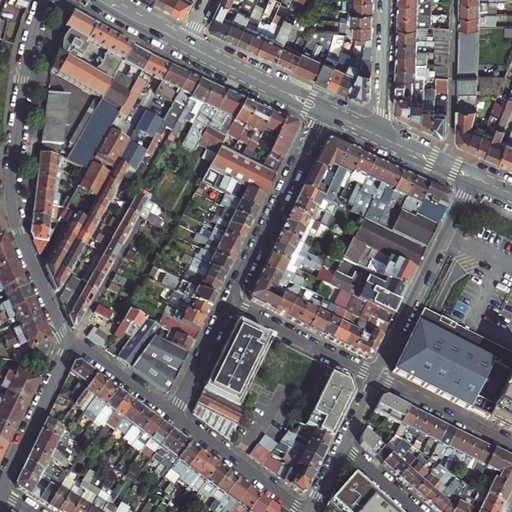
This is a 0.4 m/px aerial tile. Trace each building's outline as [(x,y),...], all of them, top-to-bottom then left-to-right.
[(171,0),(159,0),(156,6),(162,10),(166,12),(171,0)] [(176,18),(181,16),(187,0),(171,0),(166,12),(173,16),(176,18)] [(215,34),(221,37),(237,6),(234,5),(230,6),(229,5),(217,0),(206,26),(206,30),(215,34)] [(230,41),(234,42),(251,5),(253,0),(239,0),(237,6),(221,37),(230,41)] [(339,7),(339,11),(343,12),(370,12),(370,7),(369,0),(342,0),(343,7),(339,7)] [(492,16),(492,3),(456,2),(456,7),(456,15),(492,16)] [(428,16),(428,4),(395,3),(395,8),(395,16),(428,16)] [(273,60),(288,27),(291,20),(273,12),(274,9),(264,4),(262,9),(244,47),(258,53),(260,54),(273,60)] [(262,9),(251,5),(234,42),(241,46),(244,47),(262,9)] [(52,69),(102,97),(112,80),(116,73),(123,61),(133,45),(88,18),(74,10),(66,25),(71,28),(67,32),(64,37),(62,43),(62,48),(63,51),(58,49),(52,69)] [(370,17),(370,12),(343,12),(343,14),(347,14),(347,24),(369,24),(370,17)] [(491,28),(492,16),(456,15),(456,20),(456,28),(476,28),(478,28),(491,28)] [(395,19),(394,28),(424,29),(428,29),(428,16),(395,16),(395,19)] [(0,37),(3,39),(9,20),(0,17),(0,37)] [(369,29),(369,24),(347,24),(341,24),(340,36),(344,36),(352,36),(362,36),(369,36),(369,29)] [(284,65),(292,69),(299,52),(303,45),(305,40),(307,36),(303,34),(301,39),(296,49),(289,46),(294,35),(291,34),(293,29),(288,27),(273,60),(284,65)] [(444,42),(445,29),(431,29),(431,38),(424,37),(424,29),(394,28),(394,33),(394,41),(444,42)] [(456,28),(456,37),(455,79),(479,78),(479,67),(481,67),(481,54),(478,53),(478,28),(476,28),(456,28)] [(296,49),(301,39),(294,35),(289,46),(296,49)] [(302,73),(313,78),(325,52),(319,49),(318,52),(316,51),(323,36),(320,36),(316,45),(313,50),(310,57),(302,73)] [(320,36),(307,36),(305,40),(316,45),(320,36)] [(329,36),(325,52),(313,78),(321,82),(324,83),(337,57),(344,36),(340,36),(329,36)] [(362,36),(352,36),(350,46),(361,46),(362,36)] [(369,36),(362,36),(361,46),(369,46),(369,36)] [(394,47),(394,54),(423,54),(423,46),(431,47),(431,54),(444,55),(444,42),(394,41),(394,47)] [(118,112),(150,55),(144,51),(133,45),(123,61),(132,66),(129,72),(134,75),(126,89),(112,80),(102,97),(67,157),(83,166),(86,168),(108,129),(118,112)] [(299,52),(310,57),(313,50),(303,45),(299,52)] [(361,46),(358,66),(368,65),(369,46),(361,46)] [(302,73),(310,57),(299,52),(292,69),(299,72),(302,73)] [(394,59),(393,66),(423,66),(425,66),(432,67),(444,67),(444,55),(431,54),(430,54),(430,62),(423,62),(423,54),(394,54),(394,59)] [(161,81),(170,64),(157,58),(150,55),(118,112),(126,117),(140,92),(146,81),(150,84),(154,77),(161,81)] [(339,59),(337,57),(324,83),(332,87),(335,88),(346,64),(338,61),(339,59)] [(351,66),(346,64),(335,88),(346,93),(357,68),(358,66),(358,60),(355,60),(355,62),(353,62),(351,66)] [(155,91),(173,101),(189,73),(182,70),(170,64),(161,81),(155,91)] [(406,79),(409,79),(413,79),(421,79),(422,79),(423,66),(393,66),(393,71),(393,79),(406,79)] [(444,79),(444,67),(432,67),(431,79),(444,79)] [(361,100),(368,96),(368,70),(365,68),(364,71),(357,68),(346,93),(356,97),(361,100)] [(170,131),(200,79),(195,76),(189,73),(173,101),(162,120),(152,137),(145,149),(143,154),(150,158),(167,129),(170,131)] [(479,78),(455,79),(454,95),(473,95),(494,95),(501,78),(479,78)] [(198,112),(213,85),(209,83),(200,79),(170,131),(168,135),(174,138),(185,118),(192,122),(198,112)] [(393,79),(393,89),(409,89),(409,82),(406,82),(406,79),(393,79)] [(409,89),(408,123),(417,127),(419,128),(421,90),(421,79),(413,79),(413,82),(409,82),(409,89)] [(444,79),(431,79),(431,89),(431,94),(443,94),(444,79)] [(146,81),(140,92),(143,93),(146,92),(150,84),(146,81)] [(204,115),(211,119),(227,92),(223,90),(218,87),(213,85),(198,112),(200,113),(203,107),(208,109),(204,115)] [(67,94),(49,89),(41,143),(50,148),(51,141),(59,143),(67,94)] [(392,112),(396,117),(404,121),(408,123),(409,89),(393,89),(392,112)] [(421,90),(419,128),(427,131),(430,133),(431,109),(430,108),(430,101),(430,100),(428,100),(428,96),(431,96),(431,94),(431,89),(427,89),(427,90),(421,90)] [(228,115),(234,119),(244,100),(227,92),(211,119),(198,142),(201,144),(203,140),(209,143),(206,149),(202,156),(210,161),(219,145),(224,135),(219,132),(223,124),(229,127),(232,122),(226,118),(228,115)] [(453,139),(457,145),(464,147),(471,129),(469,128),(473,110),(473,95),(454,95),(453,139)] [(493,159),(497,161),(504,144),(497,141),(511,101),(511,100),(505,98),(501,107),(493,129),(483,155),(493,159)] [(237,141),(257,106),(252,104),(244,100),(234,119),(232,122),(229,127),(225,135),(237,141)] [(443,135),(443,108),(443,101),(430,101),(430,108),(431,109),(430,133),(438,136),(441,137),(443,135)] [(483,155),(493,129),(501,107),(491,103),(486,116),(487,116),(494,119),(492,123),(486,120),(473,151),(481,154),(483,155)] [(251,152),(256,141),(271,113),(267,111),(257,106),(237,141),(248,147),(247,150),(251,152)] [(192,122),(180,143),(193,150),(197,144),(198,142),(211,119),(204,115),(208,109),(203,107),(200,113),(198,112),(192,122)] [(144,109),(134,127),(139,130),(152,137),(162,120),(144,109)] [(284,119),(282,118),(280,117),(271,113),(256,141),(260,143),(262,141),(271,146),(275,138),(284,119)] [(476,114),(473,128),(471,129),(464,147),(471,150),(473,151),(486,120),(480,118),(482,113),(480,113),(479,115),(476,114)] [(298,131),(295,125),(293,123),(284,119),(275,138),(271,146),(261,167),(264,168),(270,158),(275,161),(270,171),(276,174),(298,131)] [(223,124),(219,132),(224,135),(225,135),(229,127),(223,124)] [(139,130),(134,127),(127,140),(132,142),(139,130)] [(127,140),(114,132),(108,129),(86,168),(84,172),(82,175),(81,177),(79,180),(76,186),(72,192),(70,197),(65,204),(64,207),(68,209),(72,212),(83,218),(86,213),(91,204),(96,195),(101,187),(106,178),(110,169),(116,160),(127,140)] [(511,136),(511,132),(509,131),(504,144),(497,161),(504,164),(507,165),(511,150),(511,144),(508,142),(511,139),(511,136)] [(132,142),(127,140),(116,160),(131,169),(134,170),(143,154),(145,149),(132,142)] [(198,142),(197,144),(206,149),(209,143),(203,140),(201,144),(198,142)] [(330,140),(325,143),(318,156),(313,165),(333,175),(336,169),(346,148),(338,144),(330,140)] [(50,148),(41,143),(40,150),(49,152),(50,148)] [(199,180),(224,193),(231,197),(238,184),(263,198),(276,174),(270,171),(264,168),(261,167),(248,160),(247,160),(243,158),(231,151),(219,145),(210,161),(209,162),(202,174),(199,180)] [(336,169),(349,176),(360,154),(353,151),(346,148),(336,169)] [(49,152),(40,150),(39,157),(38,163),(55,165),(57,153),(49,152)] [(352,207),(374,161),(369,159),(360,154),(349,176),(348,178),(356,183),(346,204),(352,207)] [(275,161),(270,158),(264,168),(270,171),(275,161)] [(125,178),(131,169),(116,160),(110,169),(121,175),(123,177),(125,178)] [(202,174),(209,162),(206,160),(199,172),(202,174)] [(362,218),(387,167),(382,165),(374,161),(352,207),(350,211),(362,218)] [(55,165),(38,163),(37,167),(36,175),(53,177),(59,180),(64,169),(55,165)] [(329,184),(333,175),(313,165),(312,168),(310,172),(322,178),(322,181),(329,184)] [(78,176),(81,177),(82,175),(86,168),(83,166),(78,176)] [(392,194),(401,174),(387,167),(362,218),(376,225),(385,208),(392,194)] [(106,178),(116,184),(119,178),(121,175),(110,169),(106,178)] [(128,179),(134,170),(131,169),(125,178),(128,179)] [(316,194),(302,187),(299,192),(296,199),(316,209),(318,211),(321,212),(325,205),(328,205),(329,203),(339,184),(344,187),(348,178),(349,176),(336,169),(333,175),(329,184),(322,197),(316,194)] [(322,178),(310,172),(307,178),(302,187),(316,194),(322,181),(322,178)] [(399,211),(415,181),(411,179),(401,174),(392,194),(385,208),(376,225),(389,231),(399,211)] [(53,177),(36,175),(35,180),(34,187),(51,190),(58,193),(59,180),(53,177)] [(113,188),(116,184),(106,178),(101,187),(111,193),(113,188)] [(316,194),(322,197),(329,184),(322,181),(316,194)] [(413,216),(428,187),(424,185),(415,181),(399,211),(412,218),(413,216)] [(263,198),(238,184),(231,197),(257,210),(260,204),(263,198)] [(51,190),(34,187),(33,193),(32,199),(50,202),(56,204),(58,193),(51,190)] [(109,196),(111,193),(101,187),(96,195),(106,201),(109,196)] [(449,200),(447,196),(439,192),(428,187),(413,216),(435,227),(441,216),(447,205),(449,200)] [(124,200),(129,203),(134,194),(129,191),(124,200)] [(144,210),(161,220),(166,210),(161,207),(148,200),(135,193),(134,194),(129,203),(125,209),(136,215),(140,208),(144,210)] [(255,214),(257,210),(231,197),(224,193),(218,205),(223,207),(251,221),(255,214)] [(106,201),(96,195),(91,204),(101,210),(103,207),(106,201)] [(48,214),(55,215),(56,204),(50,202),(32,199),(32,204),(31,211),(48,214)] [(314,214),(316,209),(296,199),(293,205),(290,210),(317,224),(323,213),(321,212),(318,211),(316,215),(314,214)] [(125,209),(129,203),(124,200),(119,208),(125,211),(125,209)] [(332,205),(329,203),(328,205),(325,205),(321,212),(323,213),(330,216),(334,208),(332,205)] [(101,210),(91,204),(86,213),(96,219),(98,215),(101,210)] [(68,209),(64,207),(63,209),(59,216),(63,218),(68,209)] [(223,207),(218,217),(228,222),(228,224),(237,228),(238,227),(246,231),(249,226),(251,221),(223,207)] [(122,216),(125,211),(119,208),(114,217),(120,220),(122,216)] [(136,215),(125,209),(125,211),(122,216),(120,220),(117,224),(128,230),(131,224),(136,215)] [(317,224),(290,210),(286,217),(284,222),(293,227),(294,225),(302,229),(302,231),(313,236),(318,239),(324,227),(317,224)] [(48,214),(31,211),(30,217),(29,224),(46,226),(48,214)] [(413,216),(412,218),(399,211),(389,231),(424,249),(430,238),(435,227),(413,216)] [(83,218),(72,212),(69,217),(67,221),(78,227),(81,221),(83,218)] [(86,213),(83,218),(81,221),(91,227),(94,222),(96,219),(86,213)] [(324,227),(330,216),(323,213),(317,224),(324,227)] [(228,224),(228,222),(218,217),(213,214),(208,225),(213,228),(215,229),(240,242),(243,236),(245,234),(246,231),(238,227),(237,228),(228,224)] [(117,224),(120,220),(114,217),(109,226),(114,229),(117,224)] [(389,231),(376,225),(362,218),(351,241),(361,246),(379,255),(392,261),(412,272),(424,249),(389,231)] [(78,227),(67,221),(65,225),(62,230),(72,236),(76,230),(78,227)] [(81,221),(78,227),(76,230),(86,236),(88,233),(91,227),(81,221)] [(293,227),(284,222),(281,228),(279,232),(307,247),(313,236),(302,231),(302,229),(294,225),(293,227)] [(28,227),(28,230),(37,253),(38,251),(43,242),(46,226),(29,224),(28,227)] [(108,239),(119,245),(125,234),(128,230),(117,224),(114,229),(110,237),(108,239)] [(238,247),(240,242),(215,229),(212,234),(210,233),(194,225),(191,230),(197,234),(217,244),(218,243),(227,247),(226,249),(234,254),(238,247)] [(114,229),(109,226),(104,234),(110,237),(114,229)] [(71,239),(72,236),(62,230),(60,234),(57,239),(68,245),(71,239)] [(76,230),(72,236),(71,239),(81,245),(83,241),(86,236),(76,230)] [(307,247),(279,232),(276,238),(272,245),(281,249),(282,247),(291,252),(291,253),(315,265),(318,260),(304,253),(307,247)] [(108,239),(110,237),(104,234),(99,243),(104,246),(108,239)] [(194,240),(204,245),(202,249),(229,264),(231,260),(234,254),(226,249),(227,247),(218,243),(217,244),(197,234),(194,240)] [(68,245),(57,239),(55,243),(53,248),(62,253),(66,248),(68,245)] [(66,248),(76,254),(79,249),(81,245),(71,239),(68,245),(66,248)] [(100,255),(110,261),(114,254),(119,245),(108,239),(104,246),(100,255)] [(349,240),(340,257),(374,275),(403,290),(407,283),(412,272),(392,261),(388,267),(376,261),(379,255),(361,246),(351,241),(349,240)] [(100,255),(104,246),(99,243),(94,252),(99,255),(100,255)] [(0,264),(12,260),(10,254),(6,245),(0,247),(0,264)] [(270,248),(267,254),(285,264),(295,268),(296,269),(299,264),(312,270),(315,265),(291,253),(291,252),(282,247),(281,249),(272,245),(270,248)] [(62,253),(53,248),(50,253),(48,257),(57,262),(61,256),(62,253)] [(74,258),(76,254),(66,248),(62,253),(61,256),(71,263),(74,258)] [(99,255),(94,252),(89,249),(85,256),(90,259),(89,261),(94,264),(99,255)] [(228,267),(229,264),(202,249),(198,257),(195,255),(193,259),(223,275),(228,267)] [(285,264),(267,254),(264,262),(260,268),(289,282),(292,284),(298,287),(300,288),(303,283),(301,282),(300,279),(292,274),(282,269),(285,264)] [(100,255),(99,255),(94,264),(91,270),(101,276),(107,265),(110,261),(100,255)] [(221,280),(223,275),(193,259),(185,255),(181,261),(188,265),(186,269),(218,286),(221,280)] [(55,266),(66,272),(70,265),(71,263),(61,256),(57,262),(55,266)] [(46,260),(43,266),(48,279),(55,266),(57,262),(48,257),(46,260)] [(15,267),(12,260),(0,264),(0,281),(10,277),(8,275),(17,271),(15,267)] [(91,270),(94,264),(89,261),(88,263),(83,260),(79,267),(83,270),(89,273),(91,270)] [(292,274),(295,268),(285,264),(282,269),(292,274)] [(52,288),(57,288),(64,275),(66,272),(55,266),(48,279),(52,288)] [(211,300),(212,296),(180,280),(156,267),(150,278),(172,289),(207,308),(211,300)] [(326,285),(332,273),(320,267),(314,278),(326,285)] [(289,282),(260,268),(259,271),(255,278),(267,285),(273,288),(275,285),(276,286),(279,288),(280,288),(283,289),(284,287),(286,288),(289,282)] [(216,289),(218,286),(186,269),(180,280),(212,296),(216,289)] [(84,282),(89,273),(83,270),(78,279),(84,282)] [(82,285),(92,291),(96,285),(101,276),(91,270),(89,273),(84,282),(82,285)] [(0,296),(4,294),(24,286),(21,279),(17,271),(8,275),(10,277),(0,281),(0,296)] [(394,308),(396,303),(352,280),(333,271),(332,273),(326,285),(338,290),(349,296),(360,302),(370,307),(389,317),(394,308)] [(399,297),(403,290),(374,275),(372,280),(368,278),(367,280),(356,273),(352,280),(396,303),(399,297)] [(110,277),(107,275),(105,279),(117,285),(119,286),(123,280),(112,274),(110,277)] [(71,291),(77,279),(71,275),(63,288),(68,290),(71,291)] [(263,293),(267,285),(255,278),(252,284),(246,295),(248,300),(271,312),(277,300),(263,293)] [(84,282),(78,279),(77,279),(71,291),(77,294),(82,285),(84,282)] [(113,292),(117,285),(105,279),(103,282),(106,283),(104,287),(113,292)] [(277,291),(281,293),(277,300),(271,312),(278,315),(282,318),(292,299),(298,287),(292,284),(290,288),(285,289),(283,289),(280,288),(279,288),(277,291)] [(74,300),(84,306),(91,294),(92,291),(82,285),(77,294),(74,300)] [(21,304),(20,301),(28,297),(26,292),(24,286),(4,294),(6,300),(0,302),(0,311),(10,307),(10,309),(21,304)] [(179,300),(176,306),(183,309),(201,318),(204,313),(207,308),(172,289),(169,294),(175,298),(179,300)] [(288,321),(293,323),(307,296),(306,295),(308,291),(305,290),(298,302),(292,299),(282,318),(288,321)] [(338,290),(330,307),(341,312),(349,296),(338,290)] [(299,326),(304,329),(318,301),(311,297),(312,294),(310,293),(308,296),(307,296),(293,323),(299,326)] [(349,296),(341,312),(352,318),(360,302),(349,296)] [(14,320),(34,311),(32,306),(28,297),(20,301),(21,304),(10,309),(10,307),(0,311),(0,320),(5,318),(6,323),(14,320)] [(68,325),(72,326),(81,311),(84,306),(74,300),(64,316),(68,325)] [(324,316),(320,314),(325,304),(318,301),(304,329),(311,332),(317,335),(322,325),(319,324),(324,316)] [(92,307),(89,305),(88,308),(103,317),(108,310),(94,302),(92,307)] [(360,302),(352,318),(356,320),(362,323),(366,316),(370,307),(360,302)] [(324,316),(325,316),(330,307),(325,304),(320,314),(324,316)] [(330,307),(325,316),(324,316),(319,324),(322,325),(317,335),(322,338),(326,341),(341,312),(330,307)] [(388,320),(389,317),(370,307),(366,316),(384,326),(388,320)] [(86,316),(100,324),(103,317),(88,308),(86,311),(89,312),(86,316)] [(125,309),(117,324),(111,334),(113,336),(116,337),(119,331),(121,331),(124,325),(126,326),(127,324),(134,328),(142,316),(126,308),(125,309)] [(170,313),(168,311),(166,315),(195,330),(199,322),(201,318),(183,309),(180,313),(172,309),(170,313)] [(32,329),(31,327),(40,323),(38,319),(34,311),(14,320),(16,326),(9,329),(5,331),(6,333),(0,335),(0,340),(0,341),(2,341),(22,333),(32,329)] [(193,334),(195,330),(166,315),(161,312),(155,323),(158,325),(190,341),(193,334)] [(344,337),(341,336),(346,327),(347,328),(349,323),(352,318),(341,312),(326,341),(334,344),(339,347),(344,337)] [(389,373),(511,437),(511,355),(452,325),(447,322),(435,316),(433,321),(419,314),(389,373)] [(126,368),(138,353),(151,335),(158,325),(155,323),(142,316),(134,328),(112,357),(126,368)] [(384,326),(366,316),(362,323),(348,352),(362,359),(368,357),(376,343),(384,326)] [(16,326),(14,320),(6,323),(9,329),(16,326)] [(269,339),(233,320),(199,387),(235,406),(269,339)] [(351,330),(347,328),(346,327),(341,336),(344,337),(339,347),(344,350),(348,352),(362,323),(356,320),(354,325),(351,330)] [(42,362),(50,347),(46,338),(40,323),(31,327),(32,329),(22,333),(2,341),(4,347),(11,344),(12,346),(24,341),(32,361),(42,362)] [(93,328),(88,325),(82,334),(90,340),(100,348),(109,332),(95,324),(93,328)] [(158,325),(151,335),(161,340),(184,352),(186,347),(190,341),(158,325)] [(156,349),(161,340),(151,335),(138,353),(153,361),(159,351),(156,349)] [(159,351),(153,361),(138,353),(126,368),(160,394),(164,392),(174,371),(184,352),(161,340),(156,349),(159,351)] [(93,373),(75,360),(70,361),(67,367),(65,370),(76,378),(71,385),(79,391),(93,373)] [(0,376),(7,380),(6,381),(16,386),(17,385),(27,390),(31,383),(34,378),(29,376),(32,370),(20,363),(16,369),(13,368),(10,373),(0,367),(0,376)] [(345,379),(329,370),(318,392),(344,405),(349,394),(345,379)] [(80,411),(102,381),(100,379),(93,373),(79,391),(70,404),(80,411)] [(7,380),(0,376),(0,385),(3,387),(0,393),(21,403),(25,395),(27,390),(17,385),(16,386),(6,381),(7,380)] [(97,409),(113,388),(109,386),(102,381),(80,411),(79,413),(88,420),(93,415),(95,412),(97,409)] [(66,389),(58,385),(54,393),(62,397),(66,389)] [(70,404),(79,391),(71,385),(62,398),(70,404)] [(187,413),(224,441),(240,408),(235,406),(199,387),(191,403),(187,411),(187,413)] [(109,412),(122,395),(119,393),(113,388),(97,409),(106,416),(109,412)] [(306,415),(332,428),(338,416),(344,405),(318,392),(306,415)] [(14,416),(17,410),(19,407),(21,403),(0,393),(0,410),(3,412),(4,411),(14,416)] [(118,419),(131,402),(128,400),(122,395),(109,412),(118,419)] [(398,423),(404,410),(382,399),(376,401),(370,414),(395,427),(396,426),(398,423)] [(136,406),(131,402),(118,419),(113,425),(112,426),(116,429),(117,426),(123,430),(139,409),(136,406)] [(129,440),(148,415),(144,412),(139,409),(123,430),(129,435),(126,439),(125,439),(123,441),(127,444),(129,440)] [(0,425),(8,429),(12,421),(14,416),(4,411),(3,412),(0,410),(0,425)] [(401,439),(413,415),(409,412),(404,410),(398,423),(396,426),(395,427),(391,436),(396,439),(397,437),(401,439)] [(144,438),(157,422),(152,418),(148,415),(129,440),(127,444),(126,445),(134,451),(135,451),(144,438)] [(330,433),(332,428),(306,415),(301,426),(307,429),(327,439),(330,433)] [(413,415),(401,439),(406,441),(410,435),(413,437),(423,420),(419,418),(413,415)] [(54,425),(42,418),(39,424),(37,428),(54,436),(58,428),(54,425)] [(419,440),(424,442),(432,425),(428,422),(423,420),(413,437),(410,443),(416,447),(419,440)] [(146,456),(166,429),(161,425),(157,422),(144,438),(135,451),(145,458),(146,456)] [(429,443),(433,445),(441,429),(438,427),(432,425),(424,442),(421,447),(426,450),(429,443)] [(324,444),(327,439),(307,429),(306,432),(293,426),(289,433),(321,450),(324,444)] [(49,447),(54,436),(37,428),(34,433),(32,438),(49,447)] [(54,436),(59,441),(62,435),(65,433),(58,428),(54,436)] [(154,463),(175,436),(170,432),(166,429),(146,456),(154,463)] [(438,448),(442,450),(451,434),(447,432),(441,429),(433,445),(430,452),(435,454),(438,448)] [(319,454),(321,450),(289,433),(282,430),(274,441),(279,444),(315,462),(319,454)] [(360,432),(355,442),(356,447),(370,460),(379,449),(360,432)] [(451,455),(460,439),(456,437),(451,434),(442,450),(439,456),(445,459),(448,453),(451,455)] [(52,449),(59,441),(54,436),(49,447),(52,449)] [(160,473),(184,442),(180,440),(175,436),(154,463),(150,469),(159,475),(160,473)] [(49,447),(32,438),(29,443),(27,448),(44,457),(49,447)] [(457,468),(461,460),(470,444),(467,442),(460,439),(451,455),(441,474),(446,478),(452,465),(457,468)] [(380,469),(384,473),(404,450),(406,448),(398,441),(389,451),(382,446),(379,449),(370,460),(380,469)] [(181,467),(194,450),(191,448),(184,442),(160,473),(169,479),(171,481),(177,473),(181,467)] [(252,442),(242,455),(248,459),(256,465),(262,457),(266,452),(252,442)] [(313,466),(315,462),(279,444),(275,449),(286,455),(283,459),(285,460),(284,462),(286,464),(309,475),(313,466)] [(461,460),(470,464),(479,448),(476,447),(470,444),(461,460)] [(49,460),(44,457),(27,448),(25,453),(22,458),(39,468),(46,473),(49,468),(46,466),(49,460)] [(479,469),(488,453),(483,451),(479,448),(470,464),(479,469)] [(190,474),(203,457),(200,455),(194,450),(181,467),(185,470),(181,476),(178,480),(183,484),(186,479),(190,474)] [(404,450),(384,473),(388,476),(392,480),(405,465),(407,464),(412,458),(404,450)] [(426,458),(418,452),(416,456),(419,458),(424,462),(426,458)] [(511,480),(511,465),(488,453),(479,469),(479,470),(487,474),(489,470),(496,474),(492,484),(488,482),(481,496),(499,506),(509,487),(511,480)] [(200,481),(213,464),(210,462),(203,457),(190,474),(195,477),(191,483),(188,487),(193,491),(196,487),(200,481)] [(302,488),(303,486),(293,480),(294,476),(282,469),(283,466),(277,463),(276,464),(262,457),(256,465),(275,480),(294,495),(300,493),(302,488)] [(39,468),(22,458),(19,464),(16,469),(33,479),(39,468)] [(407,464),(405,465),(392,480),(397,484),(401,488),(420,466),(424,462),(419,458),(410,467),(407,464)] [(208,488),(221,471),(218,469),(213,464),(200,481),(203,484),(200,489),(196,494),(202,498),(208,488)] [(307,478),(309,475),(286,464),(285,467),(283,466),(282,469),(294,476),(293,480),(303,486),(307,478)] [(421,471),(423,469),(420,466),(401,488),(405,491),(409,495),(418,484),(415,481),(422,473),(421,471)] [(85,467),(72,487),(67,484),(50,511),(52,511),(64,511),(79,488),(83,482),(90,471),(85,467)] [(60,474),(62,471),(60,469),(58,468),(52,477),(57,480),(60,474)] [(413,499),(416,502),(441,474),(433,468),(426,476),(418,484),(409,495),(413,499)] [(32,481),(34,482),(35,480),(33,479),(16,469),(11,481),(11,486),(24,494),(32,499),(37,490),(29,485),(32,481)] [(127,479),(130,475),(122,470),(119,474),(127,479)] [(214,502),(232,479),(228,476),(221,471),(208,488),(212,491),(208,497),(214,502)] [(422,473),(415,481),(418,484),(426,476),(422,473)] [(69,480),(60,474),(57,480),(53,486),(41,505),(47,509),(50,511),(67,484),(69,480)] [(191,483),(195,477),(190,474),(186,479),(191,483)] [(421,506),(424,509),(441,490),(438,487),(446,478),(441,474),(416,502),(421,506)] [(391,511),(350,475),(327,501),(339,511),(391,511)] [(223,511),(225,511),(242,487),(239,484),(232,479),(214,502),(213,503),(219,507),(215,511),(223,511)] [(37,503),(41,505),(53,486),(44,481),(41,484),(37,490),(32,499),(37,503)] [(83,482),(79,488),(91,496),(95,489),(83,482)] [(441,490),(424,509),(427,511),(436,511),(448,498),(446,496),(448,493),(453,486),(447,483),(441,490)] [(170,501),(177,491),(168,485),(167,487),(161,495),(170,501)] [(240,511),(253,495),(249,492),(242,487),(225,511),(226,511),(240,511)] [(80,511),(91,496),(79,488),(64,511),(80,511)] [(99,492),(95,489),(91,496),(100,501),(103,495),(99,492)] [(446,496),(448,498),(436,511),(448,511),(451,505),(453,501),(456,496),(452,493),(451,495),(448,493),(446,496)] [(256,511),(263,503),(259,499),(253,495),(240,511),(256,511)] [(92,511),(100,501),(91,496),(80,511),(92,511)] [(499,506),(481,496),(476,505),(488,511),(495,511),(497,510),(499,506)] [(107,511),(110,508),(100,501),(92,511),(107,511)] [(114,501),(110,508),(117,511),(120,511),(123,507),(114,501)] [(462,511),(463,510),(465,507),(467,504),(460,501),(458,504),(456,508),(451,505),(448,511),(462,511)] [(275,511),(263,503),(256,511),(275,511)]
